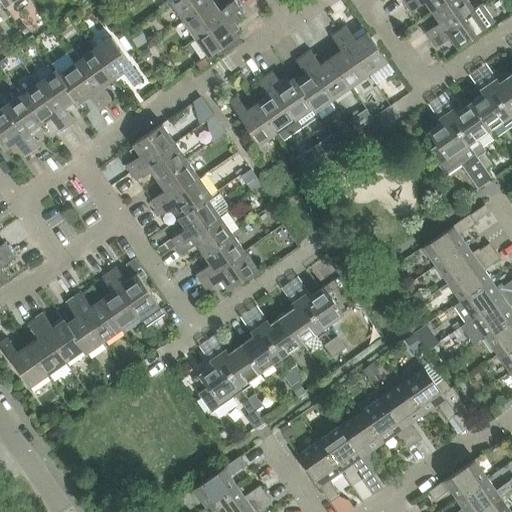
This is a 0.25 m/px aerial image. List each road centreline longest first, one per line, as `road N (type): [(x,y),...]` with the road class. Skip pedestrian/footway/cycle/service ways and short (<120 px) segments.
road 1 (residential): [(79,162),(226,69),(287,20)]
road 2 (residential): [(390,499),(511,415)]
road 3 (residential): [(196,331),(309,251)]
road 4 (residential): [(196,331),(121,221)]
